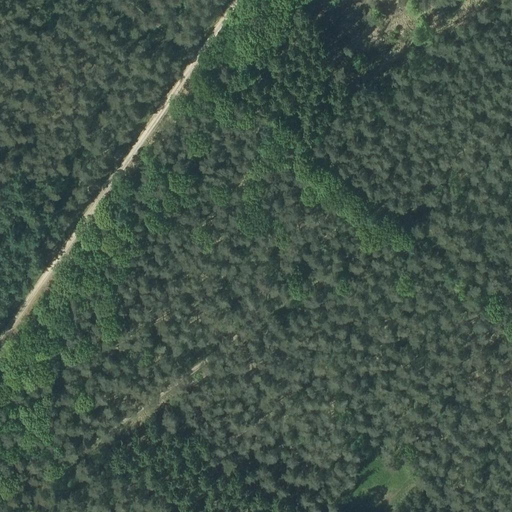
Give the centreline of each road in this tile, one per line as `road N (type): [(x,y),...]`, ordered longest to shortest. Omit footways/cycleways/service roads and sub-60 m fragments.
road 1 (track): [(201,55),(511,293)]
road 2 (track): [(0,349),(201,55)]
